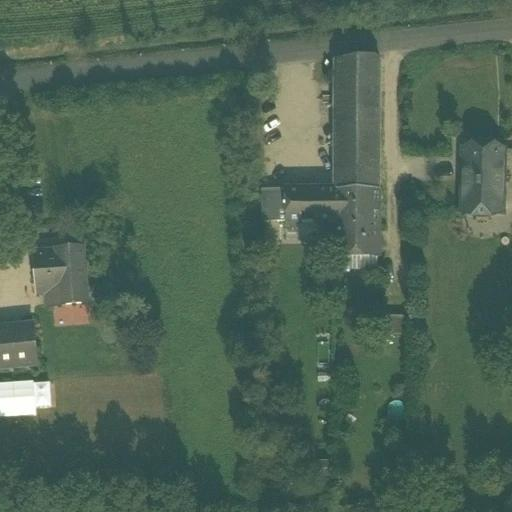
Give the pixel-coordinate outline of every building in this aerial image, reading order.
[(335,191),(379,190),(380,63),(377,57),(337,61),(335,190),(335,191)] [(456,185),(504,187),(505,150),(457,149),(456,185)] [(455,214),(503,215),(504,187),(456,185),(455,214)] [(286,191),(285,191),(285,223),(285,224),(291,224),(317,224),(334,224),(334,225),(379,225),(379,190),(335,191),(335,190),(286,191)] [(264,223),(285,223),(285,191),(264,191),(264,223)] [(317,224),(291,224),(291,240),(317,240),(317,224)] [(379,258),(379,225),(334,225),(334,258),(379,258)] [(45,295),(46,309),(87,304),(83,250),(33,253),(37,296),(45,295)] [(0,330),(0,370),(38,367),(34,327),(0,330)]
